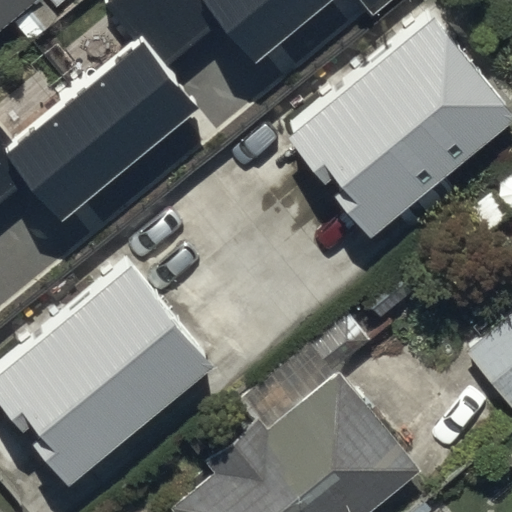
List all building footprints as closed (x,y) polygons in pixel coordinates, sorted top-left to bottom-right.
[(52,12),(43,0),(0,0),(0,25),(6,21),(31,51),(59,28),(48,15),(52,12)] [(506,85),(436,0),(403,0),(279,102),(362,203),(506,85)] [(262,94),(211,33),(138,95),(189,156),(262,94)] [(16,67),(0,80),(0,264),(107,175),(16,67)] [(209,343),(125,245),(0,345),(0,381),(64,462),(209,343)] [(511,295),(464,335),(511,393),(511,433),(501,442),(511,455),(511,295)] [(208,447),(165,482),(189,511),(337,511),(414,450),(331,349),(260,407),(251,396),(200,437),(208,447)] [(454,511),(441,496),(421,511),(454,511)]
